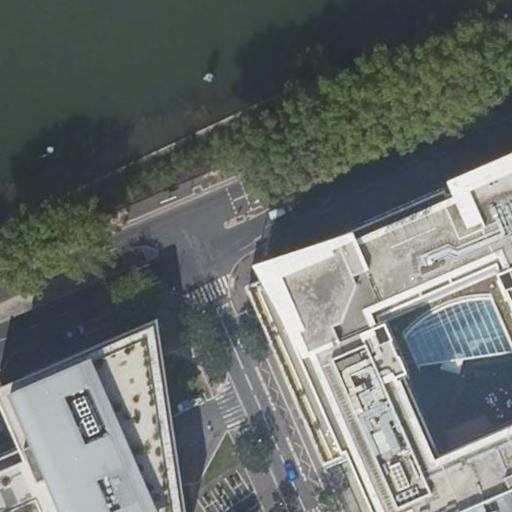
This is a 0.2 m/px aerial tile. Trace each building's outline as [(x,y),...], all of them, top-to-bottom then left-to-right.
[(511,173),(494,182),(493,180),(490,181),(491,183),(469,193),(468,191),(391,225),(392,226),(370,236),(369,234),(366,235),(367,237),(356,242),(355,240),(331,251),(332,253),(321,258),(320,256),(317,257),(318,259),(296,268),(295,267),(292,268),(293,270),(271,279),(270,277),(267,278),(268,280),(247,289),(325,470),(348,460),(352,458),(355,464),(359,461),(365,455),(372,448),(379,441),(387,430),(394,421),(398,414),(397,413),(404,402),(397,387),(407,383),(410,381),(404,369),(416,364),(419,371),(421,370),(420,368),(445,364),(446,366),(448,369),(451,370),(454,370),(456,369),(459,367),(460,365),(461,362),(511,354),(511,436),(491,446),(490,444),(487,445),(488,447),(466,456),(465,454),(463,456),(463,458),(443,466),(441,467),(441,465),(438,466),(439,468),(434,471),(429,461),(423,470),(422,469),(416,475),(411,481),(400,492),(387,504),(377,511),(478,511),(511,497),(511,173)] [(168,387),(159,324),(0,398),(0,407),(15,441),(16,440),(0,404),(0,400),(137,340),(159,391),(168,387)] [(0,511),(180,511),(177,487),(183,486),(178,452),(171,456),(157,423),(173,416),(168,387),(159,391),(137,340),(0,400),(0,404),(16,440),(24,458),(0,467),(0,511)] [(348,460),(371,511),(377,511),(387,504),(400,492),(411,481),(416,475),(422,469),(423,470),(429,461),(434,471),(439,468),(438,466),(441,465),(441,467),(443,466),(407,383),(397,387),(404,402),(397,413),(398,414),(394,421),(387,430),(379,441),(372,448),(365,455),(359,461),(355,464),(352,458),(348,460)] [(178,452),(173,416),(157,423),(171,456),(178,452)] [(15,441),(0,446),(0,467),(24,458),(16,440),(15,441)] [(186,511),(183,486),(177,487),(180,511),(186,511)] [(511,511),(511,497),(478,511),(511,511)]
